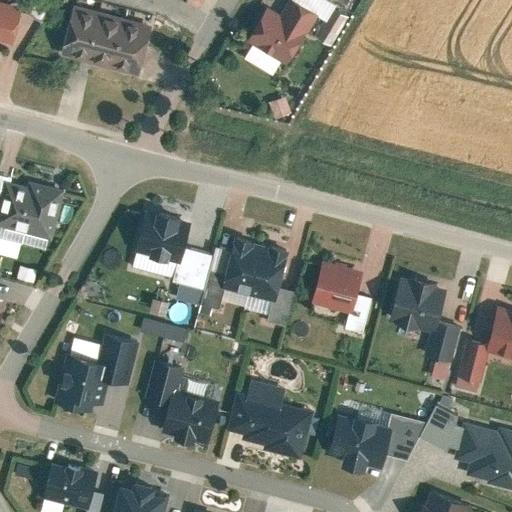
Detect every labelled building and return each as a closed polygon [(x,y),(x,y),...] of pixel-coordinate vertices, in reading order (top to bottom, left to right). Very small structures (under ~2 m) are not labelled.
[(0,0),(0,36),(18,39),(23,4),(0,0)] [(299,0),(287,0),(282,10),(270,3),(250,37),(288,59),(317,10),(299,0)] [(141,72),(153,22),(76,3),(64,53),(141,72)] [(268,99),(274,115),(290,110),(284,93),(268,99)] [(62,185),(27,176),(26,182),(2,176),(0,182),(0,222),(49,236),(62,185)] [(181,259),(190,223),(148,212),(139,248),(181,259)] [(278,300),(289,252),(235,240),(223,287),(278,300)] [(313,302),(349,312),(360,272),(323,262),(313,302)] [(399,275),(389,320),(431,330),(426,353),(451,359),(459,323),(442,319),(449,286),(399,275)] [(489,349),(511,354),(511,307),(499,305),(490,342),(489,349)] [(142,316),(140,329),(185,337),(187,323),(142,316)] [(489,349),(490,342),(468,336),(456,385),(478,391),(489,349)] [(56,401),(91,410),(94,398),(103,401),(108,382),(98,380),(102,363),(69,354),(56,401)] [(265,450),(303,459),(315,409),(283,401),(287,388),(251,379),(248,393),(238,391),(229,428),(245,432),(244,438),(266,444),(265,450)] [(163,431),(208,443),(219,400),(173,389),(163,431)] [(367,472),(369,465),(383,468),(392,430),(379,427),(380,421),(356,416),(354,425),(338,421),(330,454),(346,457),(343,466),(367,472)] [(465,475),(511,486),(511,429),(500,426),(499,430),(463,421),(454,458),(469,462),(465,475)] [(99,477),(53,465),(44,496),(91,508),(99,477)] [(162,511),(167,496),(155,493),(157,486),(134,480),(133,485),(122,483),(114,511),(162,511)] [(470,511),(474,503),(431,488),(422,511),(470,511)]
